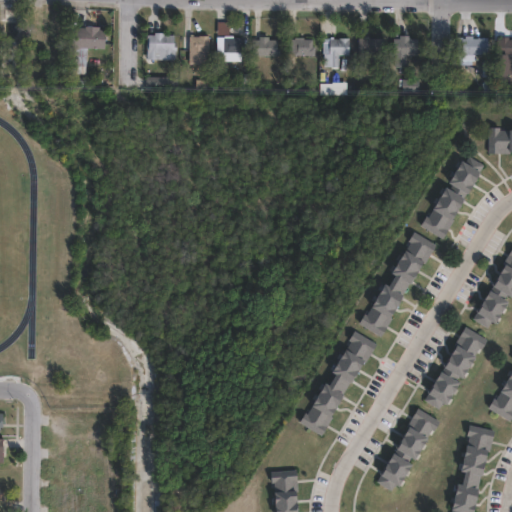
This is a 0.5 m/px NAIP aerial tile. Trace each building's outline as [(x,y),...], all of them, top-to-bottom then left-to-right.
[(231,35),(231,37),(241,37),(241,53),(238,52),(238,61),(220,60),(220,52),(214,52),(214,37),(215,37),(215,15),(227,15),(227,35),(231,35)] [(52,23),(52,24),(58,24),(58,43),(33,43),(33,24),(41,24),(41,26),(46,26),(46,23),(52,23)] [(96,24),(96,27),(102,27),(101,46),(83,46),(82,71),(65,71),(66,45),(67,45),(68,25),(81,25),(81,24),(96,24)] [(161,32),(161,35),(172,35),(172,42),(174,42),(174,60),(144,59),(144,35),(152,35),(152,32),(161,32)] [(206,35),(206,52),(186,52),(186,49),(180,49),(181,36),(197,36),(197,35),(206,35)] [(472,35),(472,38),(487,38),(487,54),(475,54),(475,59),(462,59),(462,38),(465,38),(465,35),(472,35)] [(408,36),(408,40),(416,40),(416,56),(406,56),(406,68),(392,68),(392,56),(391,56),(391,40),(397,40),(397,36),(408,36)] [(508,38),(511,38),(511,74),(493,74),(494,53),(496,53),(496,38),(501,38),(501,36),(508,36),(508,38)] [(266,37),(266,41),(275,41),(275,47),(278,47),(278,53),(275,53),(275,57),(250,57),(251,41),(257,41),(257,37),(266,37)] [(311,40),(311,47),(313,47),(313,56),(292,56),(292,55),(286,55),(286,40),(293,40),(293,38),(302,38),(302,40),(311,40)] [(347,39),(347,55),(337,55),(337,67),(322,67),(322,54),(320,54),(320,39),(347,39)] [(382,54),(356,53),(356,39),(382,39),(382,54)] [(169,89),(143,89),(143,77),(169,77),(169,89)] [(417,78),(417,91),(410,91),(410,95),(402,94),(402,92),(400,92),(401,78),(417,78)] [(346,94),(346,83),(326,83),(326,94),(346,94)] [(511,149),(508,149),(508,151),(487,151),(488,124),(499,124),(499,127),(511,127),(511,149)] [(470,150),(485,159),(454,214),(455,215),(444,234),(422,221),(428,211),(430,212),(434,206),(432,205),(445,182),(450,185),(452,181),(447,178),(460,155),(466,158),(470,150)] [(438,240),(427,258),(424,256),(393,312),(394,313),(382,333),(359,320),(366,309),(368,310),(372,304),(370,302),(383,279),(388,282),(394,271),(390,268),(403,245),(406,247),(411,238),(409,236),(415,227),(438,240)] [(511,290),(509,296),(506,294),(504,297),(507,299),(493,322),(490,321),(488,325),(473,317),(476,311),(475,310),(488,288),(489,289),(491,285),(490,284),(492,278),(511,245),(511,290)] [(487,337),(481,347),(479,345),(460,377),(457,375),(455,379),(457,380),(444,403),(441,401),(438,406),(424,398),(427,393),(425,391),(438,370),(441,371),(443,367),(441,365),(454,343),(456,344),(458,340),(456,339),(465,324),(487,337)] [(375,344),(364,363),(361,362),(329,417),(331,418),(320,437),(297,423),(303,413),(306,415),(309,409),(307,407),(320,384),(325,387),(331,376),(327,374),(341,350),(344,352),(349,343),(347,342),(352,331),(375,344)] [(511,415),(509,421),(486,408),(492,398),(494,399),(497,393),(496,393),(508,370),(511,372),(511,366),(511,364),(511,415)] [(439,419),(434,428),(431,427),(397,485),(394,483),(391,489),(376,480),(379,474),(378,474),(391,451),(394,452),(396,449),(392,447),(417,405),(439,419)] [(493,431),(488,452),(485,451),(470,511),(451,511),(448,511),(454,484),(458,485),(461,473),(457,472),(463,446),(465,446),(467,437),(466,437),(469,425),(493,431)] [(296,470),(298,491),(293,491),(294,511),(298,511),(272,511),(271,491),(274,491),(274,482),(270,483),(270,471),(296,470)]
